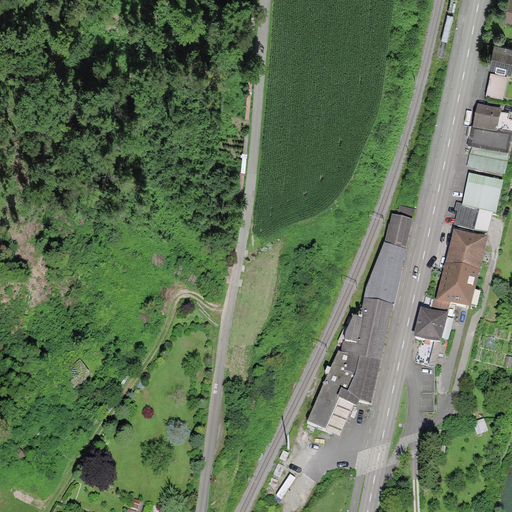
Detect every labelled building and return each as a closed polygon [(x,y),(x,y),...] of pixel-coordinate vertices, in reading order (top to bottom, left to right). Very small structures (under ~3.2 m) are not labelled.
[(511,0),(503,0),(502,13),(511,14),(511,0)] [(490,64),(511,68),(511,62),(511,44),(494,41),(490,64)] [(490,72),(486,93),(503,96),(508,75),(490,72)] [(474,128),(497,132),(498,130),(511,132),(511,119),(509,119),(510,114),(501,112),(502,109),(478,105),(474,128)] [(472,147),(509,154),(511,136),(511,132),(498,130),(497,132),(474,128),(473,127),(469,146),(472,147)] [(472,147),(468,166),(505,173),(509,154),(472,147)] [(504,181),(470,173),(462,204),(494,212),(497,213),(504,181)] [(489,233),(494,212),(462,204),(461,204),(456,225),(489,233)] [(398,208),(396,217),(410,220),(412,211),(398,208)] [(391,216),(385,245),(403,249),(410,220),(396,217),(391,216)] [(453,230),(446,262),(480,270),(488,237),(453,230)] [(367,298),(392,303),(403,249),(385,245),(372,275),(367,298)] [(446,262),(438,299),(452,302),(472,306),(480,270),(446,262)] [(338,351),(379,360),(392,303),(367,298),(361,317),(353,315),(345,330),(338,351)] [(433,298),(431,310),(448,314),(452,302),(438,299),(433,298)] [(421,308),(415,337),(435,342),(442,343),(448,314),(431,310),(421,308)] [(442,343),(435,342),(430,363),(436,364),(442,343)] [(338,351),(308,424),(323,430),(337,396),(354,403),(357,398),(368,402),(379,360),(338,351)] [(474,424),(479,437),(490,433),(485,420),(474,424)]
